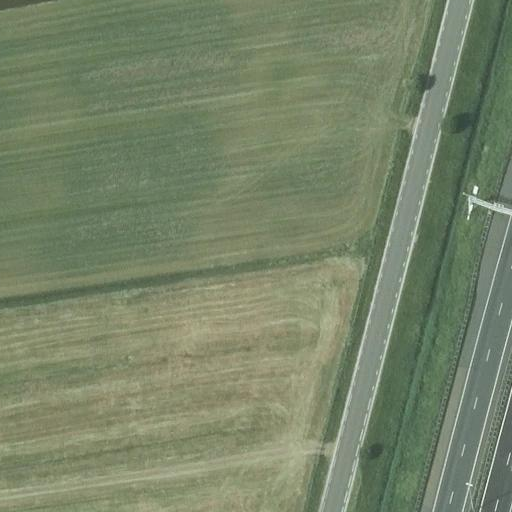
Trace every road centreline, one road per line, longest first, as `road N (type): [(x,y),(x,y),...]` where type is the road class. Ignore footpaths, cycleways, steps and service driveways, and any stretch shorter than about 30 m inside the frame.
road 1 (tertiary): [(462,0),(330,511)]
road 2 (track): [(0,493),(249,456),(344,456)]
road 3 (motorway): [(511,266),(447,511)]
